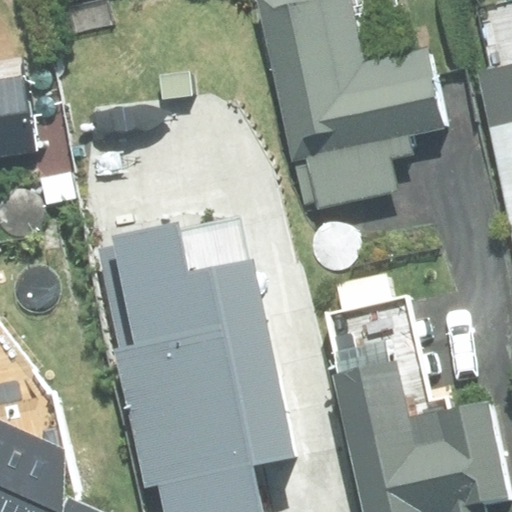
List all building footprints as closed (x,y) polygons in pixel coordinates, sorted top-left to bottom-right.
[(418,156),(415,140),(452,131),(435,54),(368,69),(353,0),(264,0),(308,207),(320,204),(323,212),(400,196),(394,161),(418,156)] [(511,0),(455,0),(479,124),(494,122),(511,219),(511,0)] [(32,85),(0,89),(0,161),(42,155),(32,85)] [(92,103),(90,159),(149,161),(151,105),(92,103)] [(343,314),(331,317),(347,380),(340,382),(370,511),(497,511),(496,508),(511,504),(511,467),(497,403),(457,413),(455,402),(438,406),(413,298),(397,302),(391,274),(337,288),(343,314)] [(116,304),(157,511),(315,511),(307,468),(337,461),(331,425),(300,432),(288,373),(280,374),(276,353),(197,368),(182,292),(116,304)] [(0,511),(103,511),(77,500),(71,511),(66,511),(0,482),(0,511)]
